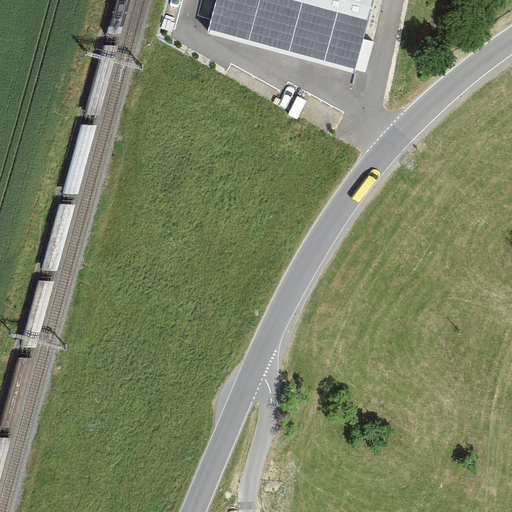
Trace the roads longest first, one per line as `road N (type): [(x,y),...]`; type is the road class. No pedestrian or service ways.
road 1 (tertiary): [(511,39),(397,135),(312,251),(261,348)]
road 2 (tertiary): [(261,348),(195,511)]
road 3 (unclassified): [(261,348),(269,402),(241,511)]
